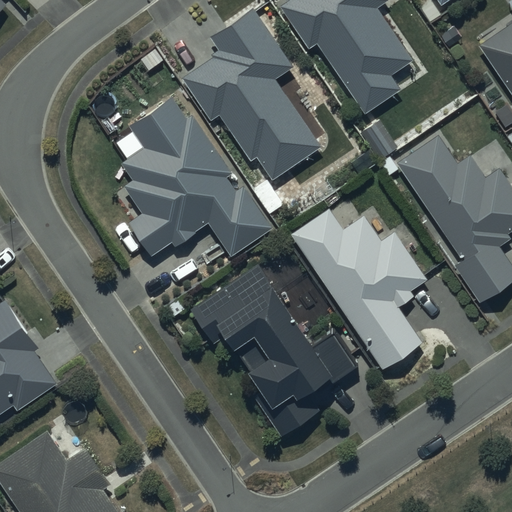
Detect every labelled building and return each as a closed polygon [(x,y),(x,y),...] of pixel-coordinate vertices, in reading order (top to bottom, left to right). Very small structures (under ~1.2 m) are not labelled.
[(212,51),(184,71),(210,112),(218,107),(249,153),(256,149),(272,172),(321,138),(275,72),(292,60),(251,0),(210,28),(219,41),(209,48),(212,51)] [(280,0),(308,41),(316,35),(363,106),(399,82),(389,67),(411,53),(376,2),(378,0),(280,0)] [(511,15),(479,38),(511,87),(511,15)] [(141,206),(129,214),(152,248),(171,235),(173,238),(208,215),(230,249),(273,220),(245,178),(235,184),(226,170),(232,166),(193,107),(187,111),(173,90),(130,119),(144,139),(122,155),(134,172),(123,179),(141,206)] [(439,128),(396,158),(459,250),(452,255),(479,295),(511,272),(511,258),(499,240),(511,232),(508,226),(511,223),(511,178),(499,160),(485,170),(470,148),(459,156),(439,128)] [(267,175),(254,184),(270,209),(284,199),(267,175)] [(327,202),(290,228),(383,362),(422,335),(398,300),(415,288),(410,282),(426,271),(394,225),(381,233),(364,208),(342,223),(327,202)] [(257,265),(192,310),(214,343),(223,338),(261,394),(255,399),(282,438),(321,411),(313,399),(360,367),(335,330),(312,345),(257,265)] [(0,408),(13,400),(16,404),(56,378),(34,344),(38,341),(7,293),(0,296),(0,408)] [(47,424),(0,455),(0,475),(24,511),(122,511),(102,482),(109,477),(85,441),(67,454),(47,424)]
